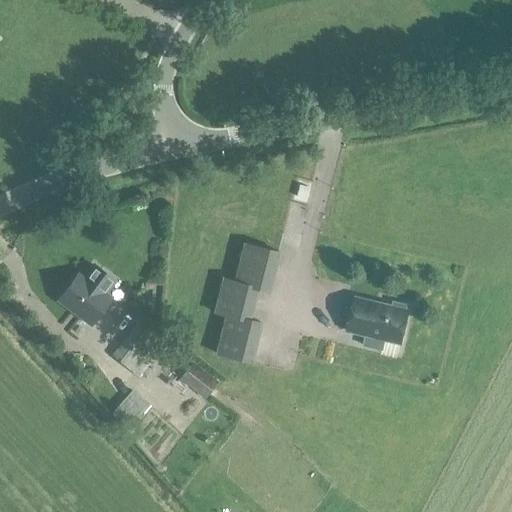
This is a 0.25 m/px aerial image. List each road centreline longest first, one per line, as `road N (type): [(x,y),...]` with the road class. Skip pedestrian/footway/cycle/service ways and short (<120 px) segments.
road 1 (unclassified): [(173,149),(511,83)]
road 2 (unclassified): [(0,207),(173,149)]
road 3 (unclassified): [(173,149),(166,72),(204,0)]
